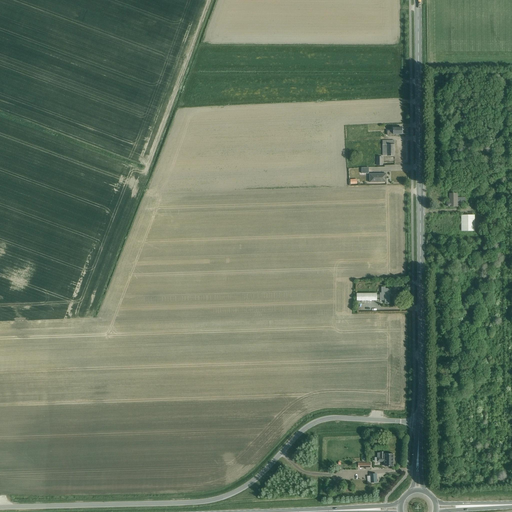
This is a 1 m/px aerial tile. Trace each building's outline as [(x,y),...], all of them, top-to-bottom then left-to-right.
[(383,156),(387,156),(395,156),(395,141),(383,141),(383,156)] [(387,183),(387,175),(370,175),(370,183),(387,183)] [(448,207),(457,207),(457,203),(462,203),(462,204),(466,204),(466,197),(462,197),(462,198),(457,198),(457,194),(449,194),(450,202),(447,202),(447,206),(448,206),(448,207)] [(462,216),(462,231),(474,231),(474,216),(462,216)] [(377,293),(357,294),(357,301),(377,300),(377,297),(380,297),(380,300),(385,300),(385,303),(389,303),(389,294),(390,294),(390,289),(384,289),(384,287),(381,287),(381,293),(380,293),(380,295),(377,295),(377,293)] [(378,458),(377,458),(377,462),(384,462),(384,466),(394,466),(394,454),(388,454),(384,454),(384,458),(384,452),(380,452),(380,453),(378,453),(378,458)]
